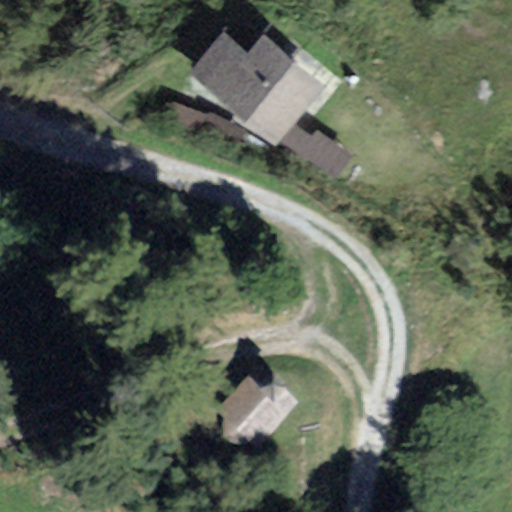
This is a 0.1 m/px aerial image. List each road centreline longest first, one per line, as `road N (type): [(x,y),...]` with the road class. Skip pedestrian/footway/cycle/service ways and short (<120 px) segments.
road 1 (track): [(374,511),(415,312),(310,215)]
road 2 (track): [(310,215),(0,116)]
road 3 (track): [(373,511),(374,421),(366,398),(326,353),(240,344)]
road 4 (track): [(240,344),(0,433)]
road 5 (track): [(240,344),(323,307),(310,215)]
